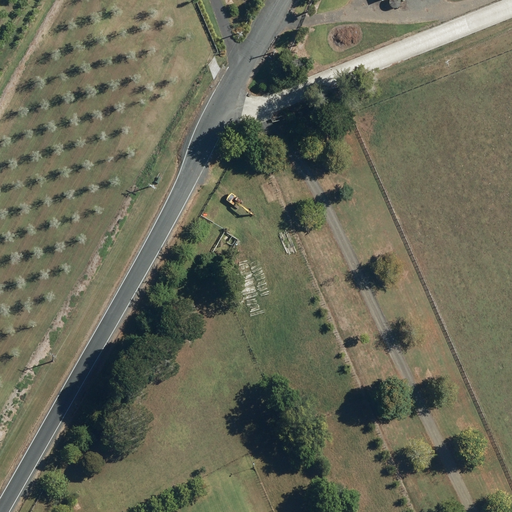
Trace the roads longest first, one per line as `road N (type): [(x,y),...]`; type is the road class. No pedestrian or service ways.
road 1 (residential): [(271,0),(188,180),(0,511)]
road 2 (unknown): [(216,120),(511,2)]
